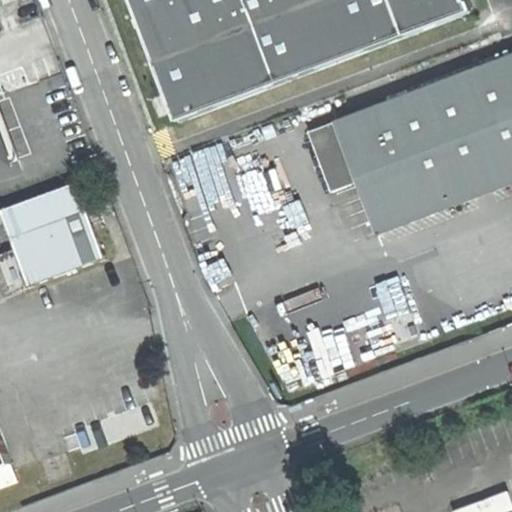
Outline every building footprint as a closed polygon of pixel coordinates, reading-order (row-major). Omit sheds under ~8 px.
[(135,0),(178,115),(405,31),(393,0),(135,0)] [(471,0),(393,0),(405,31),(474,6),(471,0)] [(511,45),(335,114),(350,153),(408,131),(436,204),(511,174),(511,45)] [(0,169),(22,162),(0,99),(0,169)] [(358,175),(350,153),(335,114),(308,124),(320,157),(331,186),(358,175)] [(378,226),(436,204),(408,131),(350,153),(358,175),(378,226)] [(2,212),(31,290),(109,261),(96,224),(80,182),(2,212)] [(71,423),(80,449),(161,420),(152,395),(71,423)] [(0,483),(17,477),(0,432),(0,483)] [(451,507),(452,511),(509,511),(511,511),(511,500),(506,485),(451,507)]
